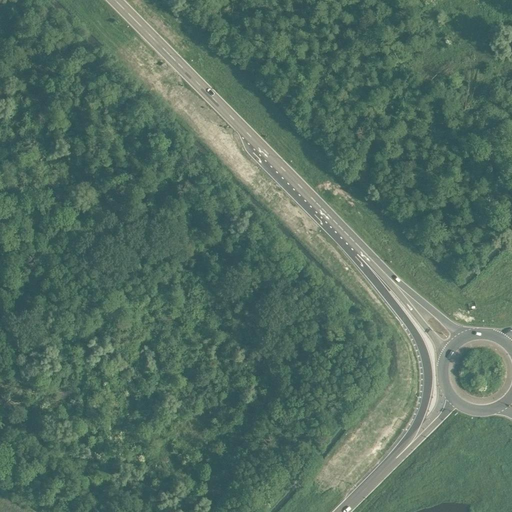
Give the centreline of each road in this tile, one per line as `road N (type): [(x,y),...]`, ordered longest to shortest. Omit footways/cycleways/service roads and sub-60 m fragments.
road 1 (tertiary): [(360,252),(113,0)]
road 2 (motorway): [(360,252),(417,336),(429,369),(408,444)]
road 3 (track): [(511,5),(484,46),(448,66),(435,43),(442,0)]
